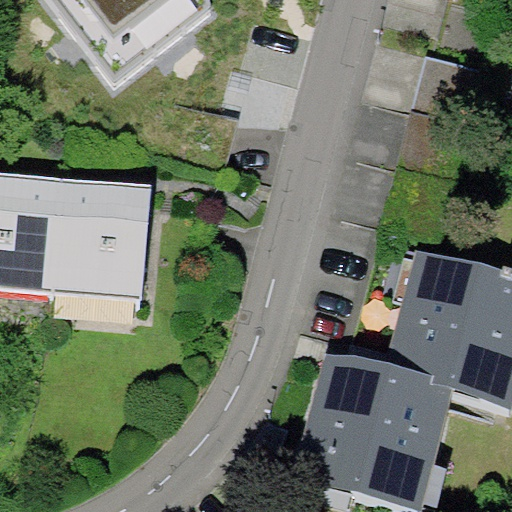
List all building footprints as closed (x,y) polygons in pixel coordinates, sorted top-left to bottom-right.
[(36,0),(107,96),(160,54),(222,15),(217,0),(36,0)] [(485,71),(427,55),(380,231),(438,246),(485,71)] [(234,122),(152,107),(143,155),(226,170),(234,122)] [(149,183),(0,171),(0,292),(140,303),(149,183)] [(293,479),(416,511),(450,411),(511,420),(511,280),(412,254),(388,369),(331,354),(293,479)]
